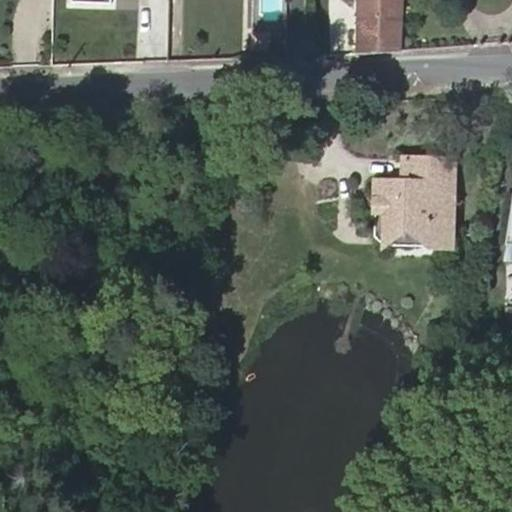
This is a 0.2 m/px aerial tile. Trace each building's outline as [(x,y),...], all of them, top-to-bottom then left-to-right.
[(357,0),(355,54),(398,52),(400,0),(357,0)] [(270,53),(270,36),(252,35),(252,52),(270,53)] [(400,183),(375,182),(375,201),(385,201),(384,214),(384,225),(384,228),(429,239),(428,249),(452,250),(453,160),(408,159),(409,183),(400,183)] [(400,183),(409,183),(408,159),(401,159),(400,183)] [(375,214),(384,214),(385,201),(375,201),(375,214)] [(375,214),(375,224),(384,225),(384,214),(375,214)] [(384,228),(384,225),(375,224),(374,239),(385,248),(428,249),(429,239),(384,228)]
